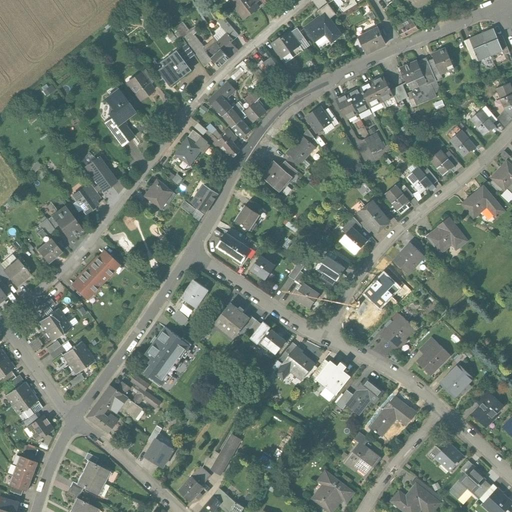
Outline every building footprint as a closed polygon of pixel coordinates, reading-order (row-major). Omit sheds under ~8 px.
[(253,1),(252,0),(234,0),(232,2),(244,19),(258,8),(253,1)] [(353,0),(349,0),(344,5),(343,4),(339,7),(343,13),(356,4),(353,0)] [(327,4),(317,12),(321,17),(321,16),(323,20),(327,17),(329,20),(329,19),(335,15),(328,4),(327,4)] [(321,17),(305,28),(305,29),(315,42),(316,41),(325,34),(329,38),(332,42),(341,35),(329,19),(329,20),(327,17),(323,20),(321,16),(321,17)] [(239,36),(223,18),(218,22),(222,26),(221,27),(227,34),(228,34),(234,40),(239,36)] [(402,24),(401,25),(403,29),(398,32),(402,38),(409,35),(418,30),(414,23),(413,23),(411,20),(402,24)] [(400,22),(394,26),(398,32),(403,29),(401,25),(402,24),(400,22)] [(377,29),(359,38),(359,39),(365,51),(366,54),(385,45),(377,29)] [(497,39),(493,29),(481,35),(490,57),(502,52),(502,51),(497,39)] [(200,44),(191,32),(183,39),(187,44),(194,54),(203,47),(200,44)] [(299,45),(290,32),(273,44),(275,48),(275,49),(278,54),(279,53),(282,57),(299,45)] [(234,40),(228,34),(227,34),(217,43),(223,50),(222,50),(230,59),(238,50),(231,43),(234,40)] [(325,34),(316,41),(319,46),(329,38),(325,34)] [(481,35),(469,40),(479,62),(490,57),(481,35)] [(509,53),(502,36),(497,39),(502,51),(502,52),(503,56),(509,53)] [(329,38),(319,46),(316,41),(315,42),(321,50),(332,42),(329,38)] [(359,39),(353,42),(359,54),(365,51),(359,39)] [(469,40),(465,43),(474,64),(479,62),(469,40)] [(217,43),(206,52),(210,57),(209,57),(211,60),(212,59),(220,68),(230,59),(222,50),(223,50),(217,43)] [(187,44),(177,52),(184,62),(194,55),(194,54),(187,44)] [(206,52),(203,47),(194,54),(194,55),(201,64),(209,57),(210,57),(206,52)] [(445,49),(432,55),(434,59),(440,74),(454,69),(445,49)] [(184,62),(177,52),(168,59),(170,63),(160,71),(171,85),(190,70),(184,62)] [(281,72),(271,57),(263,63),(270,71),(271,71),(275,77),(281,72)] [(434,59),(428,62),(434,77),(440,74),(434,59)] [(417,62),(400,69),(407,84),(408,83),(423,77),(423,76),(419,66),(417,62)] [(428,62),(419,66),(423,76),(423,77),(427,86),(431,84),(436,82),(434,77),(428,62)] [(263,63),(258,67),(260,69),(265,75),(265,76),(270,71),(263,63)] [(154,81),(145,69),(140,73),(149,85),(154,81)] [(265,75),(260,69),(256,73),(261,78),(265,75)] [(149,85),(140,73),(133,79),(135,82),(130,86),(140,100),(154,90),(149,85)] [(383,76),(371,82),(381,102),(393,97),(393,96),(390,91),(383,76)] [(268,77),(261,83),(266,88),(272,82),(268,77)] [(427,86),(423,77),(408,83),(412,92),(411,93),(416,106),(437,97),(431,84),(427,86)] [(228,82),(220,90),(209,101),(213,105),(223,116),(232,109),(226,102),(224,100),(235,90),(228,82)] [(381,102),(371,82),(359,88),(369,108),(381,102)] [(511,89),(511,88),(510,84),(496,90),(504,109),(511,105),(511,89)] [(408,98),(402,85),(396,88),(402,101),(408,98)] [(359,88),(348,94),(358,114),(369,108),(359,88)] [(402,101),(396,88),(390,91),(393,96),(393,97),(396,104),(402,101)] [(256,89),(244,100),(251,107),(252,106),(257,102),(263,96),(256,89)] [(134,112),(118,90),(105,99),(110,106),(108,114),(119,129),(113,133),(122,146),(133,137),(124,125),(125,124),(122,121),(134,112)] [(358,114),(348,94),(336,100),(346,120),(358,114)] [(232,109),(223,116),(233,128),(242,120),(240,119),(245,115),(242,111),(245,108),(240,102),(232,109)] [(265,112),(257,102),(252,106),(251,107),(244,112),(253,123),(265,112)] [(496,119),(486,107),(481,111),(493,125),(497,121),(496,119)] [(320,108),(306,118),(317,133),(331,123),(323,112),(320,108)] [(338,124),(328,109),(323,112),(331,123),(333,127),(338,124)] [(481,111),(470,120),(484,136),(491,130),(492,131),(495,128),(493,125),(481,111)] [(511,120),(511,119),(504,112),(496,119),(497,121),(504,129),(511,120)] [(251,131),(242,120),(233,128),(237,134),(242,138),(251,131)] [(207,131),(198,123),(194,128),(203,135),(204,134),(207,131)] [(457,127),(446,136),(450,141),(462,132),(457,127)] [(237,139),(228,129),(225,132),(227,135),(233,142),(237,139)] [(202,137),(193,130),(187,138),(196,144),(202,137)] [(318,144),(308,130),(302,136),(315,148),(318,144)] [(482,147),(468,131),(464,134),(476,148),(478,151),(482,147)] [(464,134),(462,132),(450,141),(464,157),(471,151),(472,152),(476,148),(464,134)] [(376,133),(364,140),(367,145),(379,138),(376,133)] [(233,142),(227,135),(223,138),(219,141),(215,136),(211,134),(208,137),(229,162),(232,159),(240,152),(240,151),(233,142)] [(302,136),(287,154),(300,165),(315,148),(302,136)] [(208,142),(202,137),(196,144),(202,149),(201,151),(204,154),(211,145),(208,143),(208,142)] [(196,144),(187,138),(175,154),(177,155),(188,164),(190,166),(201,151),(202,149),(196,144)] [(379,138),(367,145),(369,150),(381,143),(379,138)] [(381,143),(369,150),(372,155),(384,148),(381,143)] [(455,168),(440,151),(429,160),(443,176),(450,170),(451,171),(455,168)] [(511,166),(511,158),(504,151),(500,156),(506,162),(511,167),(511,166)] [(459,164),(450,153),(446,157),(455,167),(459,164)] [(113,168),(103,154),(98,157),(108,172),(113,168)] [(188,164),(177,155),(172,162),(183,171),(188,164)] [(108,172),(98,157),(87,169),(98,185),(101,189),(103,192),(116,182),(108,172)] [(298,165),(289,157),(285,162),(294,169),(298,165)] [(281,167),(274,162),(261,177),(280,192),(292,177),(281,167)] [(294,169),(285,162),(281,167),(292,177),(297,172),(294,169)] [(511,167),(506,162),(492,179),(494,180),(503,189),(505,191),(506,190),(511,184),(511,167)] [(423,175),(418,169),(407,178),(421,194),(428,188),(429,189),(432,186),(423,175)] [(439,185),(428,171),(423,175),(432,186),(435,188),(439,185)] [(224,178),(216,172),(212,177),(220,184),(224,178)] [(175,194),(156,179),(144,196),(163,211),(175,194)] [(503,189),(494,180),(490,185),(500,194),(503,189)] [(93,188),(89,183),(85,187),(95,201),(100,198),(96,192),(93,188)] [(218,194),(203,186),(192,204),(197,208),(205,215),(218,194)] [(401,192),(396,186),(385,195),(401,215),(408,208),(406,206),(410,203),(408,201),(401,192)] [(95,201),(85,187),(72,196),(85,214),(98,205),(95,201)] [(484,187),(462,204),(474,218),(487,207),(496,218),(504,212),(484,187)] [(413,197),(405,188),(401,192),(408,201),(413,197)] [(195,210),(185,202),(181,208),(191,216),(195,210)] [(265,212),(250,202),(247,207),(260,216),(262,217),(265,212)] [(389,222),(372,202),(359,213),(365,220),(373,230),(376,233),(389,222)] [(76,213),(70,204),(65,207),(71,216),(76,213)] [(247,207),(245,206),(235,221),(250,231),(260,216),(247,207)] [(65,207),(64,207),(52,216),(58,225),(70,241),(77,235),(75,234),(81,229),(71,216),(65,207)] [(58,225),(52,216),(47,220),(54,229),(58,225)] [(359,224),(353,217),(347,224),(356,232),(361,226),(359,224)] [(444,225),(428,237),(440,252),(454,241),(459,247),(466,241),(448,219),(442,223),(444,225)] [(54,230),(47,220),(39,226),(42,229),(48,236),(54,230)] [(373,230),(365,220),(359,224),(361,226),(368,234),(373,230)] [(356,232),(347,224),(342,230),(346,235),(340,241),(355,254),(366,241),(356,232)] [(48,236),(42,229),(37,233),(45,243),(37,250),(48,263),(62,252),(48,236)] [(248,249),(226,234),(217,247),(234,259),(233,261),(240,266),(246,257),(244,255),(248,249)] [(426,251),(413,239),(409,243),(422,255),(426,251)] [(409,243),(394,261),(408,274),(415,267),(413,266),(422,255),(409,243)] [(333,253),(325,247),(320,253),(324,256),(324,255),(329,259),(333,253)] [(97,256),(76,278),(77,279),(71,286),(86,300),(92,294),(93,295),(99,288),(98,287),(107,278),(108,279),(114,272),(113,271),(119,265),(104,251),(98,257),(97,256)] [(329,259),(324,255),(324,256),(316,268),(317,268),(323,272),(323,273),(324,273),(321,278),(333,286),(336,281),(340,275),(341,276),(342,273),(344,269),(345,269),(329,259)] [(274,267),(260,257),(251,270),(265,280),(274,267)] [(30,275),(18,260),(12,266),(11,265),(5,270),(3,271),(6,274),(16,286),(30,275)] [(298,264),(288,277),(294,281),(301,272),(304,267),(298,264)] [(384,274),(396,286),(401,282),(389,269),(384,274)] [(301,272),(294,281),(300,285),(306,276),(301,272)] [(396,286),(384,274),(365,293),(380,307),(399,288),(396,286)] [(208,291),(194,281),(182,297),(196,307),(208,291)] [(319,295),(303,284),(294,299),(300,303),(301,302),(310,308),(319,295)] [(51,298),(40,306),(43,311),(54,303),(51,298)] [(230,303),(214,324),(234,339),(245,325),(250,319),(249,318),(242,313),(244,311),(239,307),(237,309),(230,303)] [(49,315),(38,322),(45,332),(65,318),(58,308),(51,314),(50,313),(49,314),(49,315)] [(412,315),(406,309),(400,315),(406,321),(412,315)] [(188,319),(178,310),(171,317),(180,325),(181,327),(188,319)] [(406,321),(400,315),(381,335),(395,349),(414,329),(406,321)] [(251,316),(249,318),(250,319),(245,325),(249,329),(256,320),(251,316)] [(180,325),(171,317),(167,322),(176,330),(180,325)] [(65,318),(45,332),(52,341),(63,333),(63,334),(65,333),(64,332),(71,327),(65,318)] [(249,329),(248,332),(252,335),(261,324),(256,320),(249,329)] [(286,341),(272,330),(270,331),(261,324),(252,335),(253,336),(251,338),(267,351),(268,349),(269,350),(269,349),(275,354),(276,355),(286,341)] [(149,379),(160,388),(192,345),(182,338),(181,339),(165,327),(145,354),(151,359),(149,363),(150,364),(144,373),(150,377),(149,379)] [(432,338),(424,346),(428,350),(436,342),(432,338)] [(57,341),(46,349),(49,354),(60,346),(57,341)] [(81,342),(62,356),(68,365),(88,351),(81,342)] [(428,350),(417,362),(429,374),(436,367),(437,369),(450,356),(436,342),(428,350)] [(292,343),(278,361),(282,364),(296,347),(297,346),(292,343)] [(60,346),(49,354),(53,359),(64,351),(60,346)] [(303,352),(296,347),(282,364),(277,372),(275,373),(283,380),(291,369),(302,378),(314,364),(301,354),(303,352)] [(88,351),(68,365),(75,374),(86,366),(87,367),(88,366),(88,365),(95,360),(88,351)] [(462,352),(454,360),(459,365),(466,357),(462,352)] [(8,359),(0,363),(0,377),(2,377),(4,376),(3,376),(14,368),(8,359)] [(324,360),(311,378),(316,383),(319,380),(317,378),(329,364),(324,360)] [(278,361),(272,368),(277,372),(282,364),(278,361)] [(337,368),(330,362),(329,364),(317,378),(319,380),(337,394),(349,378),(342,372),(345,368),(340,364),(337,368)] [(473,379),(459,365),(440,383),(455,397),(473,379)] [(80,374),(69,382),(73,387),(84,379),(80,374)] [(19,375),(10,382),(14,386),(21,381),(23,380),(19,375)] [(137,395),(132,402),(129,400),(129,401),(126,399),(119,408),(135,419),(142,410),(137,406),(142,399),(156,408),(160,403),(144,391),(148,386),(146,384),(142,381),(140,380),(139,379),(135,376),(131,382),(134,384),(130,390),(137,395)] [(383,392),(366,379),(362,384),(360,382),(357,387),(359,388),(358,390),(354,396),(347,405),(354,410),(349,416),(355,420),(361,412),(362,412),(366,406),(370,400),(375,403),(383,392)] [(22,384),(21,381),(14,386),(15,389),(13,390),(12,390),(12,391),(5,396),(11,405),(31,392),(24,382),(22,384)] [(116,391),(110,386),(99,401),(107,407),(112,411),(116,406),(119,408),(126,399),(123,396),(129,389),(122,383),(116,391)] [(354,396),(347,390),(340,399),(347,405),(354,396)] [(487,390),(479,399),(483,403),(491,395),(487,390)] [(31,392),(11,405),(18,415),(25,410),(26,410),(27,409),(38,401),(31,392)] [(504,406),(491,395),(483,403),(472,415),(484,426),(504,406)] [(409,410),(394,398),(371,428),(375,431),(375,432),(378,434),(379,435),(394,416),(406,425),(416,413),(410,409),(409,410)] [(107,419),(101,414),(107,407),(99,401),(86,417),(107,433),(116,421),(109,416),(107,419)] [(39,403),(30,410),(34,414),(37,412),(43,408),(39,403)] [(34,414),(23,422),(27,427),(40,417),(37,412),(34,414)] [(40,417),(27,427),(37,441),(40,439),(40,440),(42,439),(41,438),(53,430),(48,424),(49,423),(46,418),(45,419),(42,416),(40,417)] [(511,418),(503,428),(511,436),(511,418)] [(153,444),(156,439),(162,429),(157,426),(148,441),(153,444)] [(369,440),(359,432),(354,440),(359,443),(364,446),(369,440)] [(173,450),(156,439),(153,444),(145,458),(162,468),(173,450)] [(364,446),(359,443),(344,463),(356,472),(361,465),(370,472),(380,459),(364,446)] [(227,444),(212,470),(219,474),(235,448),(227,444)] [(453,450),(448,445),(449,444),(448,444),(441,452),(435,458),(442,464),(443,462),(451,470),(450,471),(450,472),(463,458),(454,449),(453,450)] [(37,450),(27,446),(25,451),(35,456),(37,450)] [(436,447),(428,456),(433,460),(435,458),(441,452),(436,447)] [(25,451),(24,452),(22,457),(33,461),(35,456),(25,451)] [(98,459),(87,454),(84,460),(88,461),(95,464),(98,459)] [(22,457),(20,456),(16,466),(33,472),(37,463),(33,461),(22,457)] [(95,464),(88,461),(82,472),(104,484),(110,472),(95,464)] [(33,472),(16,466),(12,475),(29,482),(33,472)] [(449,491),(449,492),(457,499),(467,488),(473,493),(473,494),(481,485),(485,480),(476,472),(477,471),(472,466),(455,485),(449,491)] [(199,468),(192,477),(201,485),(208,477),(199,468)] [(104,484),(82,472),(76,484),(83,488),(98,495),(104,484)] [(353,493),(326,472),(319,481),(325,486),(320,492),(319,491),(316,495),(317,496),(314,500),(330,511),(332,511),(342,499),(346,502),(353,493)] [(29,482),(12,475),(9,485),(12,486),(23,490),(26,491),(29,482)] [(192,477),(179,491),(191,502),(204,488),(201,485),(192,477)] [(431,490),(415,477),(411,483),(415,486),(416,485),(428,494),(431,490)] [(76,484),(73,482),(70,488),(81,493),(83,488),(76,484)] [(455,485),(451,482),(445,488),(449,491),(455,485)] [(237,484),(229,493),(238,501),(246,492),(237,484)] [(415,486),(406,498),(399,493),(392,502),(404,511),(418,511),(425,504),(433,511),(439,504),(428,494),(416,485),(415,486)] [(481,485),(473,494),(473,493),(472,494),(479,500),(487,491),(481,485)] [(23,490),(12,486),(10,492),(20,496),(23,490)] [(221,487),(201,511),(213,511),(225,499),(224,499),(228,494),(221,487)] [(81,493),(70,488),(67,494),(76,498),(78,499),(81,493)] [(503,493),(498,489),(483,505),(490,511),(504,511),(511,503),(508,499),(507,500),(501,495),(503,493)] [(9,495),(0,491),(0,498),(8,501),(9,495)] [(8,501),(0,498),(0,511),(15,511),(18,504),(8,501)] [(78,499),(76,498),(70,510),(74,511),(96,511),(98,509),(78,499)] [(259,503),(254,499),(250,506),(251,507),(251,508),(255,510),(259,503)] [(244,503),(239,511),(241,511),(248,511),(251,508),(251,507),(250,506),(244,503)]
